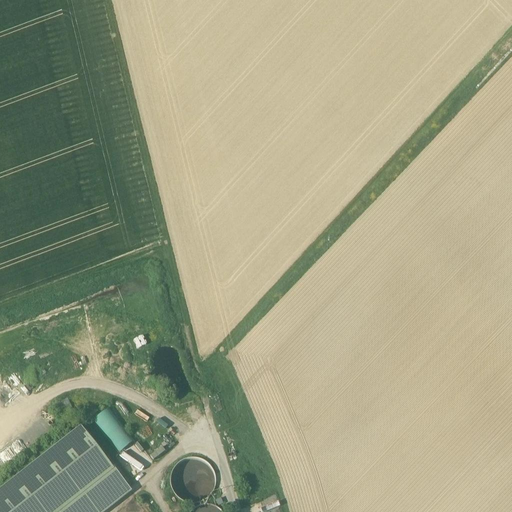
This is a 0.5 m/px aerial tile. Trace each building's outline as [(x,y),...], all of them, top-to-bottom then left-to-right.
[(24,364),(47,359),(46,354),(22,359),(24,364)] [(81,388),(80,394),(107,400),(108,394),(81,388)] [(109,409),(93,421),(119,455),(135,443),(109,409)] [(17,432),(37,418),(34,414),(14,428),(17,432)] [(80,429),(17,479),(43,511),(55,511),(111,468),(80,429)] [(0,453),(0,466),(3,470),(21,455),(12,444),(15,441),(24,452),(34,443),(23,431),(15,437),(9,430),(0,437),(0,441),(3,445),(0,447),(0,453)] [(159,439),(146,448),(154,460),(168,451),(159,439)] [(132,477),(144,468),(136,456),(128,461),(124,455),(119,459),(132,477)] [(214,490),(216,481),(214,472),(209,465),(201,460),(192,459),(184,460),(176,465),(172,473),(170,482),(172,490),(177,498),(184,503),(193,504),(202,502),(209,497),(214,490)] [(111,468),(55,511),(105,511),(130,493),(111,468)] [(43,511),(17,479),(0,492),(0,511),(43,511)] [(253,506),(253,511),(278,511),(277,502),(253,506)]
